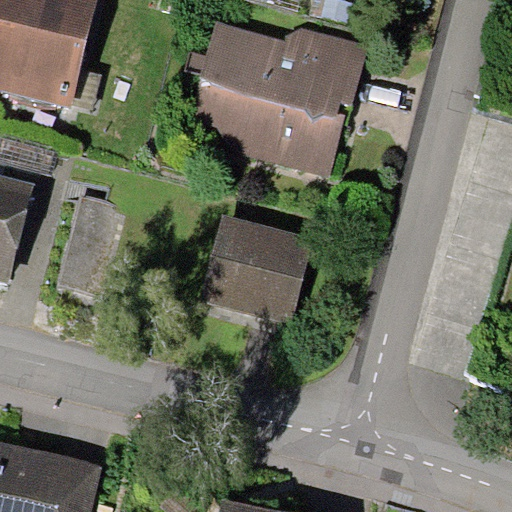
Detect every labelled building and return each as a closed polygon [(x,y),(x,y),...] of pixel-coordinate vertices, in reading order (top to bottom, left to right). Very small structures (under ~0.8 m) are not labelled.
[(101,0),(0,0),(0,88),(74,108),(101,0)] [(283,41),(217,23),(186,141),(333,179),(367,49),(286,28),(283,41)] [(0,284),(12,287),(36,190),(47,193),(57,151),(0,137),(0,284)] [(116,208),(80,199),(60,288),(96,296),(116,208)] [(316,242),(219,216),(197,299),(293,325),(316,242)] [(92,511),(103,473),(0,446),(0,511),(92,511)] [(266,511),(223,503),(220,511),(266,511)]
